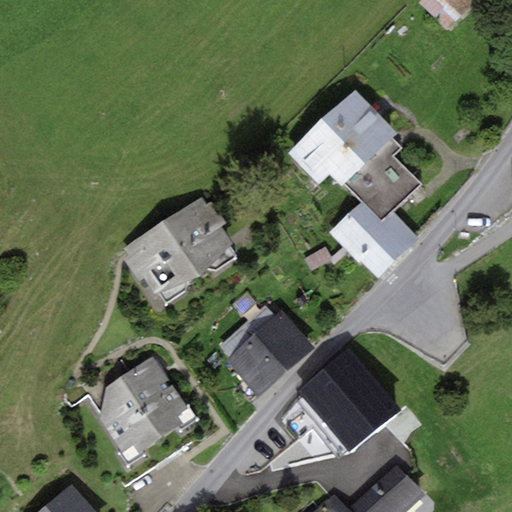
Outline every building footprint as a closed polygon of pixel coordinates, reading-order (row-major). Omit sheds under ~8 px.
[(448,0),(475,25),(498,0),(448,0)] [(419,141),(368,91),(301,159),(336,194),(352,178),(393,218),(425,185),(400,160),(419,141)] [(216,199),(134,253),(166,298),(221,279),(251,243),(216,199)] [(369,210),(345,236),(393,280),(429,242),(405,219),(393,232),(369,210)] [(284,303),(232,349),(272,395),(324,349),(284,303)] [(359,350),(302,400),(357,462),(414,412),(359,350)] [(162,362),(117,389),(111,421),(133,456),(150,443),(158,451),(207,421),(162,362)] [(347,496),(329,511),(414,511),(437,491),(409,461),(359,508),(347,496)] [(103,511),(73,478),(33,511),(103,511)]
